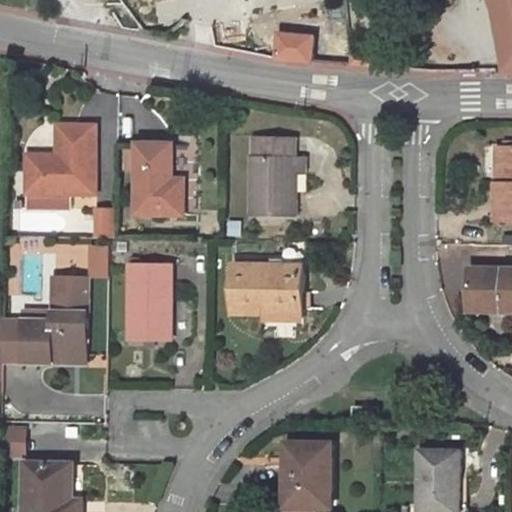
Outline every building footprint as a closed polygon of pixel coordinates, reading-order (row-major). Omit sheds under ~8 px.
[(511,0),(493,0),(507,73),(511,73),(511,0)] [(314,39),(281,36),(278,61),(313,64),(314,39)] [(371,56),(353,56),(351,67),(371,69),(371,56)] [(60,155),(30,155),(29,192),(29,208),(73,208),(73,192),(96,192),(96,125),(61,125),(60,155)] [(252,155),(251,215),(299,216),(300,172),(308,172),(308,157),(297,156),(297,137),(257,136),(256,155),(252,155)] [(140,142),(138,213),(186,215),(186,180),(175,179),(175,144),(140,142)] [(511,146),(500,147),(500,219),(511,219),(511,146)] [(182,173),(195,173),(195,150),(183,150),(182,173)] [(97,201),(96,238),(117,238),(118,202),(97,201)] [(229,223),(228,238),(239,238),(239,223),(229,223)] [(132,258),(131,339),(173,339),(173,264),(142,264),(141,258),(132,258)] [(236,265),(235,312),(268,312),(268,319),(306,320),(306,266),(236,265)] [(511,268),(472,267),(472,298),(507,299),(507,310),(511,310),(511,268)] [(40,320),(25,320),(25,362),(54,362),(54,354),(89,354),(89,277),(53,277),(53,312),(41,312),(40,320)] [(472,309),(507,310),(507,299),(472,298),(472,309)] [(26,312),(25,320),(40,320),(41,312),(26,312)] [(89,362),(89,354),(54,354),(54,362),(89,362)] [(355,422),(381,423),(381,407),(355,406),(355,422)] [(291,443),(290,505),(334,506),(335,444),(291,443)] [(422,450),(419,511),(461,511),(463,451),(422,450)] [(31,465),(29,511),(72,511),(72,502),(73,465),(31,465)] [(72,502),(72,511),(81,511),(81,502),(72,502)]
